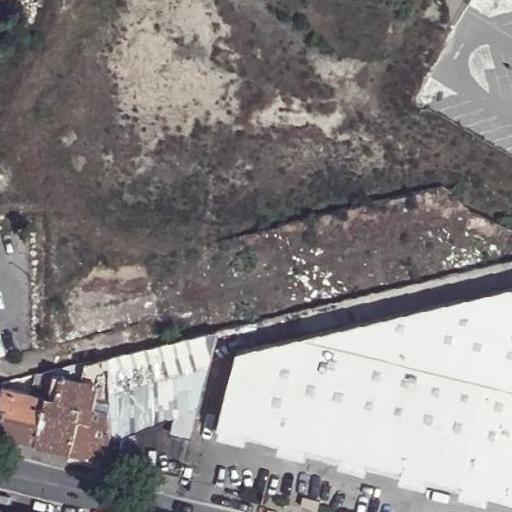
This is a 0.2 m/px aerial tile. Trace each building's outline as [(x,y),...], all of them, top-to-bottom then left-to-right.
[(511,260),(406,283),(410,302),(511,279),(511,260)] [(511,284),(239,352),(221,428),(219,436),(247,443),(249,436),(282,444),(280,451),(308,458),(310,451),(343,459),(341,466),(368,472),(370,466),(402,474),(400,481),(428,488),(430,481),(463,489),(461,496),(488,503),(491,496),(511,500),(511,284)] [(79,381),(98,386),(101,375),(108,377),(107,357),(83,363),(79,381)] [(43,380),(49,381),(51,371),(44,372),(43,380)] [(67,451),(79,408),(73,405),(79,381),(52,374),(47,397),(45,396),(33,443),(55,448),(67,451)] [(110,462),(109,414),(92,409),(98,386),(79,381),(73,405),(79,408),(67,451),(87,456),(110,462)] [(33,443),(45,396),(39,395),(2,386),(0,393),(0,434),(15,439),(33,443)] [(108,389),(98,386),(92,409),(109,414),(108,389)]
